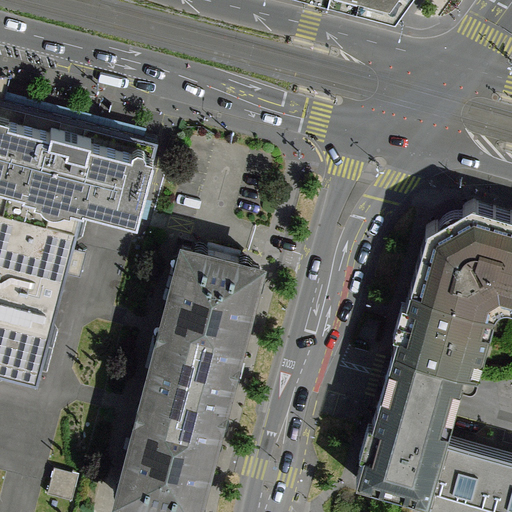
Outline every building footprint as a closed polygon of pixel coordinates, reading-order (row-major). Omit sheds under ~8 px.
[(417,0),(349,0),(407,15),(417,0)] [(0,97),(0,181),(83,203),(134,216),(154,137),(0,97)] [(0,181),(0,373),(35,383),(83,203),(0,181)] [(511,511),(511,454),(460,439),(469,409),(477,384),(489,383),(509,310),(511,308),(511,228),(486,220),(438,240),(396,389),(368,487),(454,511),(511,511)] [(151,511),(202,511),(265,263),(180,239),(110,501),(151,511)]
